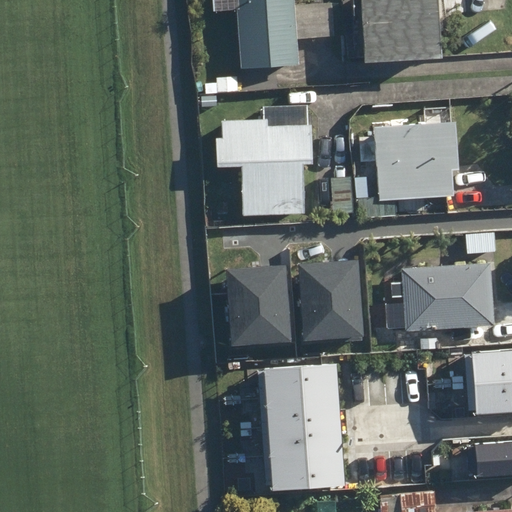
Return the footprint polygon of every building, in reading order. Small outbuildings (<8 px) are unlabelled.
[(236,0),(241,69),(299,65),(297,39),(334,37),(332,4),(294,6),(293,0),(236,0)] [(361,0),(365,63),(442,59),(438,0),(361,0)] [(237,73),(218,74),(218,75),(206,76),(207,89),(219,87),(238,86),(237,73)] [(241,166),(243,216),(305,214),(303,164),(312,164),(311,127),(267,128),(267,121),(222,122),(222,139),(216,140),(217,167),(241,166)] [(375,128),(379,198),(369,199),(368,191),(358,192),(360,219),(396,217),(395,200),(453,196),(452,171),(459,170),(456,123),(375,128)] [(332,179),(333,215),(353,214),(351,178),(332,179)] [(459,235),(459,256),(491,256),(490,234),(459,235)] [(356,254),(296,257),(301,334),(361,330),(356,254)] [(285,257),(224,261),(229,339),(290,335),(285,257)] [(404,298),(406,332),(494,326),(490,265),(402,271),(403,283),(392,284),(393,299),(404,298)] [(511,343),(470,345),(473,405),(511,402),(511,343)] [(336,356),(262,361),(269,482),(344,477),(336,356)] [(511,434),(474,437),(475,467),(511,465),(511,434)] [(436,511),(435,493),(379,498),(380,511),(436,511)] [(360,498),(360,511),(376,511),(376,498),(360,498)] [(347,501),(347,511),(357,511),(358,501),(347,501)]
